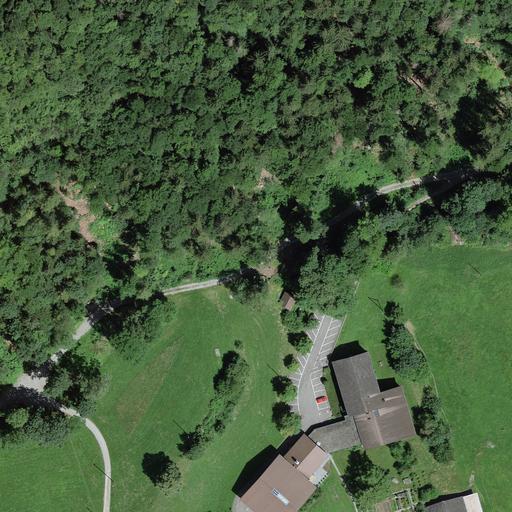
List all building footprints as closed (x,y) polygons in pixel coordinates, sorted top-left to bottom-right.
[(289,307),(294,297),(286,293),(281,302),(289,307)] [(384,392),(372,351),(336,361),(351,415),(352,417),(357,416),(365,442),(368,450),(420,434),(405,385),(384,392)] [(318,429),(311,436),(330,453),(365,442),(357,416),(352,417),(351,415),(347,416),(348,420),(318,429)] [(256,511),(298,511),(321,488),(311,479),(332,455),(330,453),(311,436),(307,433),(286,457),(282,454),(242,499),(256,511)] [(463,496),(423,508),(424,511),(482,511),(477,493),(463,497),(463,496)]
